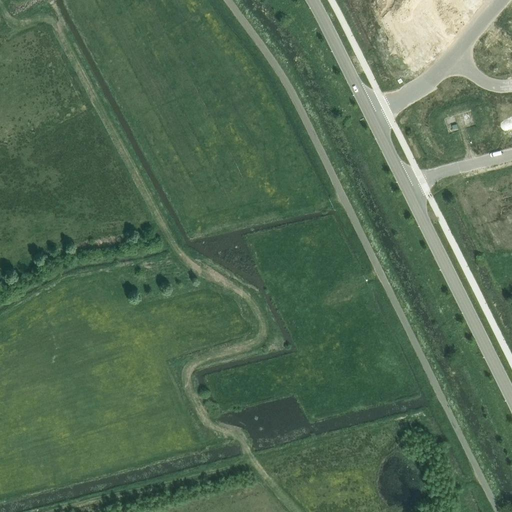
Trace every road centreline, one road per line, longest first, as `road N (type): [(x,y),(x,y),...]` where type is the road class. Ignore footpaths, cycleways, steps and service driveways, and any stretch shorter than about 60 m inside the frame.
road 1 (unclassified): [(498,511),(294,96),(229,0)]
road 2 (secondary): [(511,401),(406,187)]
road 3 (secondary): [(370,115),(311,0)]
